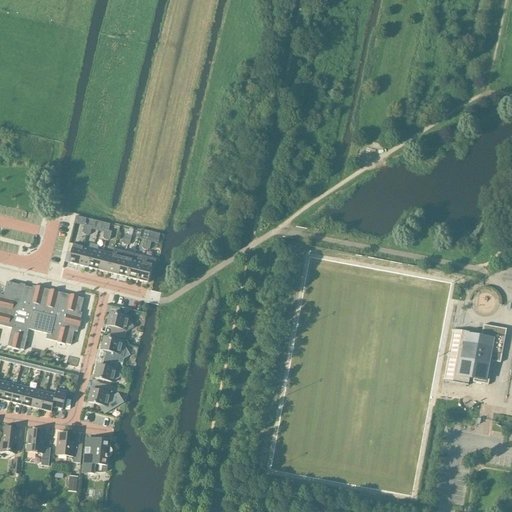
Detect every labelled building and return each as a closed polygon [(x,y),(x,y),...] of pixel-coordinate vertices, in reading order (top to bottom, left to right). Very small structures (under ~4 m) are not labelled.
[(68,263),(78,266),(83,247),(73,245),(68,263)] [(83,247),(78,266),(88,268),(93,250),(83,247)] [(113,255),(108,273),(118,276),(124,252),(114,249),(113,255)] [(93,250),(88,268),(98,271),(103,252),(93,250)] [(103,252),(98,271),(108,273),(113,255),(103,252)] [(124,252),(118,276),(128,278),(134,254),(124,252)] [(134,254),(128,278),(138,281),(144,257),(134,254)] [(144,257),(138,281),(148,283),(152,267),(155,268),(156,260),(144,257)] [(0,326),(12,329),(7,347),(12,348),(11,349),(19,351),(19,350),(24,351),(27,337),(29,330),(47,335),(46,340),(57,343),(65,345),(71,346),(74,332),(77,333),(79,327),(81,320),(80,319),(82,314),(80,313),(83,299),(78,298),(78,297),(70,295),(70,296),(65,295),(64,299),(60,298),(61,294),(58,293),(58,292),(50,290),(50,291),(44,289),(36,287),(36,288),(32,287),(32,289),(6,282),(3,296),(0,295),(0,326)] [(126,333),(134,328),(129,320),(129,319),(128,318),(125,314),(121,316),(110,314),(107,326),(112,328),(110,335),(124,339),(126,333)] [(496,337),(462,331),(453,383),(470,386),(471,382),(487,385),(496,337)] [(106,352),(104,360),(118,363),(120,357),(128,352),(123,344),(123,343),(104,338),(101,351),(106,352)] [(117,369),(118,363),(104,360),(102,367),(97,366),(94,379),(113,383),(114,382),(121,377),(117,369)] [(6,383),(1,401),(11,403),(15,386),(6,383)] [(88,403),(99,406),(101,410),(106,407),(107,408),(108,406),(115,401),(111,393),(112,387),(98,384),(96,391),(91,390),(88,403)] [(15,386),(11,403),(21,406),(25,388),(15,386)] [(25,388),(21,406),(31,408),(35,390),(25,388)] [(35,390),(31,408),(41,410),(45,393),(35,390)] [(52,408),(53,408),(62,410),(67,393),(56,390),(55,395),(52,408)] [(45,393),(41,410),(51,413),(53,408),(52,408),(55,395),(45,393)] [(17,452),(19,430),(3,428),(1,443),(0,443),(0,450),(7,451),(7,453),(10,453),(10,452),(17,452)] [(48,467),(50,449),(43,448),(45,432),(29,431),(27,453),(36,454),(36,455),(37,455),(37,454),(42,454),(41,466),(48,467)] [(80,464),(82,448),(75,447),(75,440),(71,440),(71,435),(58,434),(56,456),(73,458),(73,463),(80,464)] [(84,457),(82,473),(93,475),(94,472),(95,472),(97,473),(99,473),(100,473),(102,473),(104,473),(106,472),(106,467),(107,459),(107,458),(109,457),(111,456),(112,454),(112,452),(111,450),(109,449),(110,444),(111,444),(111,441),(101,440),(101,441),(94,440),(93,447),(93,448),(93,449),(94,449),(90,452),(90,458),(84,457)] [(19,474),(21,461),(14,460),(12,474),(19,474)] [(70,477),(68,492),(76,493),(78,478),(70,477)]
